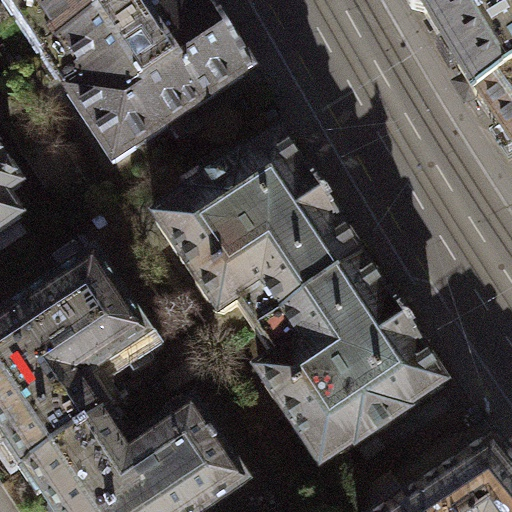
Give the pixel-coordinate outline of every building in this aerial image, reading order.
[(2,0),(40,57),(128,0),(2,0)] [(196,0),(189,5),(186,0),(128,0),(40,57),(111,166),(252,74),(204,0),(196,0)] [(511,0),(407,0),(418,16),(428,18),(479,100),(511,77),(511,0)] [(511,77),(479,100),(511,149),(511,77)] [(279,319),(361,263),(276,139),(153,222),(212,308),(219,312),(228,311),(260,290),(279,319)] [(0,158),(0,231),(19,219),(3,197),(19,186),(0,158)] [(0,321),(0,432),(25,470),(106,416),(82,381),(146,339),(93,260),(0,321)] [(274,361),(263,368),(259,373),(260,380),(321,470),(445,387),(361,263),(279,319),(256,334),(274,361)] [(128,449),(106,416),(25,470),(53,511),(205,511),(245,486),(192,406),(128,449)] [(511,511),(511,463),(496,444),(387,511),(511,511)]
